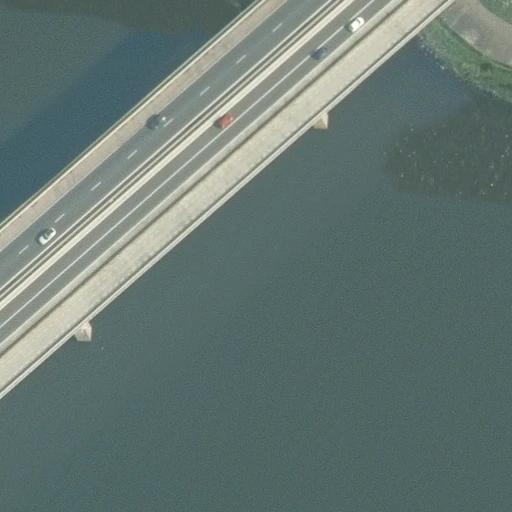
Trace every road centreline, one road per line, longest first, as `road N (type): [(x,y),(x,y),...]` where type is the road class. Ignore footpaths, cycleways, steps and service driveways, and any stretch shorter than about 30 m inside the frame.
road 1 (unclassified): [(0,381),(432,0)]
road 2 (motorway): [(0,330),(374,0)]
road 3 (motorway): [(310,0),(0,273)]
